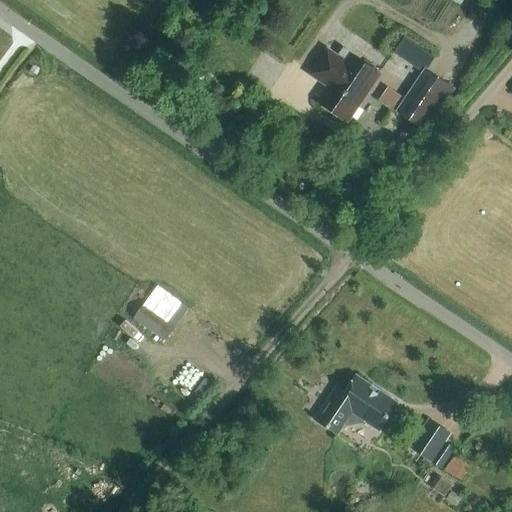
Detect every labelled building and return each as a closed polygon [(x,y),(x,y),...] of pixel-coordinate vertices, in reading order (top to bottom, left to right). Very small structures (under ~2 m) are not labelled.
[(425,66),(433,52),(404,35),(396,48),(425,66)] [(348,119),(379,73),(352,55),(347,62),(328,49),(312,72),(331,85),(320,101),(348,119)] [(425,129),(453,88),(426,70),(399,111),(425,129)] [(175,327),(163,319),(167,312),(147,298),(134,318),(165,341),(175,327)] [(379,430),(397,403),(356,376),(341,397),(333,391),(314,419),(337,434),(346,421),(349,424),(359,422),(361,418),(379,430)] [(451,432),(428,417),(409,446),(441,467),(454,447),(445,441),(451,432)] [(458,480),(467,467),(452,456),(443,469),(458,480)] [(436,487),(448,492),(454,480),(442,474),(436,487)]
